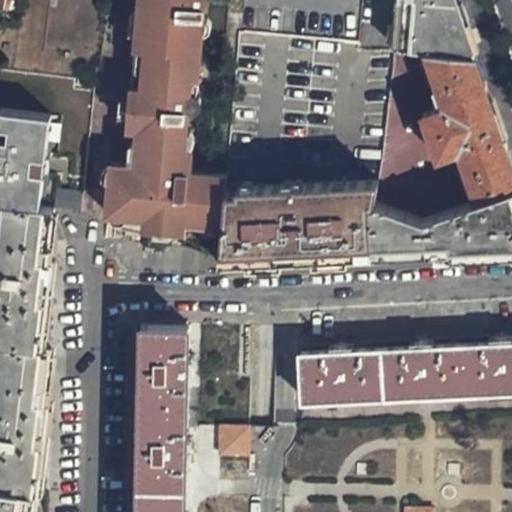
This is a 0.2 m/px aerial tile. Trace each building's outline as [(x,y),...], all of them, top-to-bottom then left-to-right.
[(186,184),(203,0),(143,0),(143,5),(133,5),(129,44),(140,45),(138,83),(125,82),(119,81),(116,123),(128,124),(140,125),(138,164),(125,163),(112,161),(109,208),(145,211),(144,225),(185,229),(186,217),(220,220),(223,190),(224,187),(186,184)] [(434,49),(473,53),(455,0),(398,0),(395,46),(434,49)] [(140,45),(129,44),(125,82),(138,83),(140,45)] [(395,46),(377,179),(432,196),(470,182),(453,137),(430,148),(414,95),(446,85),(434,49),(395,46)] [(511,165),(511,158),(473,53),(434,49),(446,85),(414,95),(430,148),(453,137),(470,182),(511,165)] [(0,198),(2,198),(47,204),(58,111),(0,103),(0,122),(7,124),(6,134),(0,133),(0,149),(3,150),(2,164),(0,164),(0,198)] [(128,124),(125,163),(138,164),(140,125),(128,124)] [(511,165),(470,182),(432,196),(377,179),(368,251),(430,249),(430,254),(511,250),(511,165)] [(220,220),(217,259),(243,258),(244,263),(281,261),(281,256),(310,255),(311,260),(346,258),(345,253),(368,251),(377,179),(233,183),(233,190),(223,190),(220,220)] [(59,201),(65,203),(67,184),(60,184),(59,201)] [(65,203),(72,204),(76,185),(67,184),(65,203)] [(76,185),(72,204),(80,206),(82,186),(76,185)] [(46,259),(52,204),(47,204),(2,198),(0,217),(0,485),(37,490),(50,402),(43,401),(50,348),(41,345),(52,260),(46,259)] [(183,511),(187,325),(139,323),(138,353),(137,431),(135,511),(183,511)] [(511,340),(299,351),(301,398),(346,396),(428,392),(507,388),(511,387),(511,340)] [(216,427),(216,446),(245,446),(245,427),(216,427)] [(245,446),(216,446),(215,456),(244,457),(245,446)] [(47,511),(48,492),(37,490),(0,485),(0,511),(47,511)]
